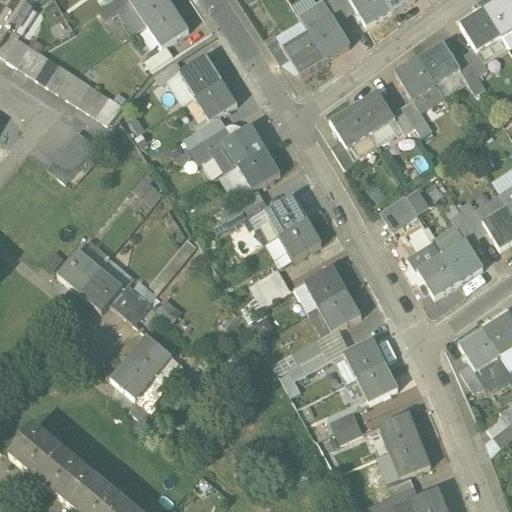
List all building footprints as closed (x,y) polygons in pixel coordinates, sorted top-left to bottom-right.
[(27,9),(12,0),(0,0),(0,53),(9,40),(10,37),(27,9)] [(122,0),(102,0),(110,9),(122,0)] [(131,0),(122,0),(110,9),(116,19),(117,18),(135,5),(131,0)] [(143,0),(135,5),(117,18),(134,41),(147,32),(173,13),(164,0),(143,0)] [(334,23),(336,27),(347,21),(333,0),(323,6),(334,23)] [(333,0),(347,21),(357,15),(351,5),(347,0),(333,0)] [(379,0),(358,0),(351,5),(357,15),(367,32),(391,17),(379,0)] [(379,0),(391,17),(416,2),(415,0),(379,0)] [(511,4),(509,0),(508,0),(485,15),(501,41),(511,34),(511,4)] [(173,13),(147,32),(163,54),(166,52),(189,36),(173,13)] [(485,15),(462,30),(476,53),(478,56),(480,55),(501,41),(485,15)] [(334,23),(309,38),(325,65),(350,50),(336,27),(334,23)] [(309,38),(286,52),(293,64),(303,80),(325,65),(309,38)] [(19,46),(9,40),(0,53),(0,61),(7,66),(19,46)] [(279,42),(268,48),(282,70),(293,64),(286,52),(279,42)] [(19,46),(7,66),(18,72),(30,53),(19,46)] [(445,48),(419,64),(436,90),(460,75),(455,66),(445,48)] [(173,63),(166,52),(163,54),(145,66),(152,77),(173,63)] [(30,53),(18,72),(27,78),(41,59),(30,53)] [(476,53),(466,59),(479,80),(489,74),(485,68),(487,67),(480,55),(478,56),(476,53)] [(41,59),(27,78),(38,84),(50,65),(41,59)] [(455,66),(460,75),(468,87),(479,80),(466,59),(455,66)] [(183,79),(180,81),(166,90),(180,112),(195,103),(221,86),(206,63),(183,79)] [(436,90),(419,64),(395,78),(412,105),(413,104),(417,102),(425,113),(443,102),(436,90)] [(50,65),(38,84),(47,91),(60,71),(50,65)] [(183,79),(176,68),(155,81),(162,93),(166,90),(180,81),(183,79)] [(60,71),(47,91),(58,97),(71,78),(60,71)] [(71,78),(58,97),(68,104),(81,84),(71,78)] [(81,84),(68,104),(78,111),(92,90),(81,84)] [(221,86),(195,103),(210,128),(220,122),(237,110),(221,86)] [(78,111),(88,117),(101,96),(92,90),(78,111)] [(101,96),(88,117),(99,123),(112,103),(101,96)] [(380,96),(354,112),(371,138),(396,123),(393,117),(380,96)] [(112,103),(99,123),(108,130),(125,110),(112,103)] [(412,105),(402,112),(414,132),(420,142),(431,135),(425,125),(426,125),(413,104),(412,105)] [(354,112),(331,126),(344,146),(348,153),(371,138),(354,112)] [(393,117),(396,123),(406,137),(414,132),(402,112),(393,117)] [(226,132),(220,122),(210,128),(182,147),(188,156),(191,154),(226,132)] [(233,143),(226,132),(191,154),(200,170),(213,161),(226,154),(223,149),(233,143)] [(233,143),(223,149),(226,154),(213,161),(224,179),(225,179),(238,172),(265,156),(251,132),(233,143)] [(78,137),(71,146),(89,161),(97,152),(78,137)] [(71,146),(64,154),(82,170),(89,161),(71,146)] [(344,146),(333,153),(345,174),(356,166),(348,153),(344,146)] [(64,154),(55,165),(74,180),(82,170),(64,154)] [(265,156),(238,172),(252,196),(257,194),(280,180),(265,156)] [(55,165),(48,174),(66,189),(74,180),(55,165)] [(151,175),(132,198),(150,215),(165,197),(151,175)] [(257,194),(252,196),(236,206),(242,217),(264,204),(257,194)] [(171,208),(165,197),(150,215),(126,244),(136,251),(171,208)] [(269,214),(265,217),(248,227),(262,251),(279,241),(307,226),(293,201),(269,214)] [(405,201),(381,218),(395,237),(417,221),(405,201)] [(269,214),(264,204),(242,217),(248,227),(265,217),(269,214)] [(465,223),(478,243),(489,236),(484,228),(471,206),(462,212),(468,222),(465,223)] [(511,248),(511,221),(507,213),(484,228),(489,236),(501,255),(511,248)] [(465,223),(457,229),(467,246),(469,249),(478,243),(465,223)] [(307,226),(279,241),(262,251),(277,275),(293,266),(321,251),(307,226)] [(467,246),(442,262),(458,289),(484,273),(469,249),(467,246)] [(131,292),(113,313),(134,330),(152,308),(150,307),(193,255),(183,248),(147,293),(139,288),(134,296),(131,292)] [(100,275),(78,257),(58,281),(80,300),(100,275)] [(442,262),(419,276),(436,303),(458,289),(442,262)] [(332,273),(305,289),(292,296),(305,319),(319,312),(346,297),(332,273)] [(122,293),(100,275),(80,300),(102,318),(122,293)] [(283,285),(277,275),(252,290),(258,300),(283,285)] [(289,297),(283,285),(258,300),(264,312),(289,297)] [(346,297),(319,312),(305,319),(319,344),(334,338),(361,322),(346,297)] [(511,326),(508,321),(484,336),(508,375),(511,379),(511,378),(511,326)] [(484,336),(461,351),(472,370),(485,390),(508,375),(484,336)] [(171,361),(147,341),(129,363),(153,383),(171,361)] [(325,355),(319,344),(277,366),(283,378),(289,375),(325,355)] [(373,344),(344,359),(357,384),(386,369),(373,344)] [(331,367),(325,355),(289,375),(295,386),(331,367)] [(153,383),(129,363),(111,385),(134,405),(153,383)] [(386,369),(357,384),(370,409),(399,395),(386,369)] [(485,390),(472,370),(462,377),(475,398),(486,391),(485,390)] [(156,423),(134,405),(126,414),(149,432),(156,423)] [(358,427),(354,417),(329,428),(334,438),(358,427)] [(503,419),(484,435),(492,444),(510,429),(503,419)] [(410,421),(380,433),(390,459),(420,447),(410,421)] [(358,427),(334,438),(341,451),(364,441),(358,427)] [(510,429),(492,444),(502,454),(511,444),(511,428),(510,429)] [(95,483),(33,432),(9,461),(14,464),(72,511),(95,483)] [(420,447),(390,459),(400,485),(411,480),(430,473),(420,447)] [(411,480),(400,485),(388,490),(393,501),(415,492),(411,480)] [(130,511),(95,483),(72,511),(130,511)] [(415,492),(393,501),(366,511),(397,511),(419,503),(415,492)] [(445,511),(439,495),(419,503),(397,511),(445,511)]
